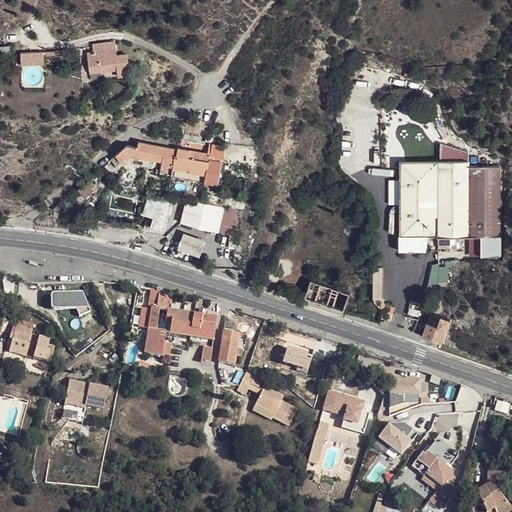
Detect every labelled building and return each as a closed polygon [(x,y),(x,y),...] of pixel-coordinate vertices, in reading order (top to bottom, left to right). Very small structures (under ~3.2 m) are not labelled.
[(102,39),(103,46),(116,45),(116,38),(102,39)] [(91,68),(118,65),(117,52),(116,45),(103,46),(90,48),(91,68)] [(18,62),(43,62),(43,48),(18,49),(18,62)] [(129,50),(117,52),(118,65),(118,72),(130,71),(129,50)] [(136,145),(128,143),(114,154),(120,159),(124,155),(129,153),(137,155),(136,158),(149,161),(150,157),(172,161),(174,152),(175,147),(137,140),(136,145)] [(209,151),(208,156),(221,159),(224,144),(208,141),(207,151),(209,151)] [(171,173),(217,182),(220,165),(208,163),(208,158),(187,155),(189,148),(177,145),(176,152),(174,152),(172,161),(171,173)] [(207,151),(189,148),(187,155),(208,158),(208,156),(209,151),(207,151)] [(467,156),(435,157),(436,232),(500,230),(498,158),(467,158),(467,156)] [(435,157),(397,157),(398,232),(425,232),(436,232),(435,157)] [(82,197),(94,186),(87,177),(74,188),(82,197)] [(146,202),(142,213),(150,215),(162,219),(168,200),(148,193),(146,202)] [(224,208),(187,199),(180,222),(218,231),(224,208)] [(150,215),(148,227),(158,230),(162,219),(150,215)] [(206,239),(185,232),(177,247),(199,256),(206,239)] [(398,232),(398,243),(424,244),(425,232),(398,232)] [(458,243),(468,241),(466,234),(456,236),(458,243)] [(432,264),(427,287),(446,291),(450,267),(432,264)] [(382,304),(382,265),(372,265),(372,304),(382,304)] [(309,278),(303,296),(342,309),(349,291),(309,278)] [(150,291),(148,310),(150,310),(152,307),(156,308),(158,294),(159,292),(150,291)] [(77,293),(45,294),(45,310),(56,310),(56,307),(67,307),(70,309),(75,317),(86,312),(77,293)] [(158,294),(156,308),(159,308),(168,310),(170,310),(171,301),(172,296),(158,294)] [(171,301),(170,310),(176,311),(178,302),(171,301)] [(144,355),(162,357),(165,331),(157,329),(159,308),(156,308),(152,307),(150,310),(149,314),(147,330),(144,355)] [(140,329),(147,330),(149,314),(150,310),(148,310),(143,310),(140,329)] [(167,317),(171,318),(169,334),(213,340),(216,318),(176,311),(170,310),(168,310),(167,317)] [(439,341),(445,326),(435,324),(438,314),(429,312),(422,335),(439,341)] [(435,324),(445,326),(448,317),(438,314),(435,324)] [(33,331),(24,329),(23,335),(14,333),(8,355),(50,366),(54,350),(48,349),(49,342),(31,337),(33,331)] [(219,363),(233,366),(234,362),(235,354),(236,348),(238,333),(224,331),(219,363)] [(203,348),(200,363),(210,364),(212,349),(203,348)] [(254,375),(246,371),(236,391),(256,401),(251,411),(271,421),(272,419),(288,427),(297,409),(281,401),(284,396),(264,386),(268,379),(255,373),(254,375)] [(418,381),(389,380),(388,395),(383,395),(378,413),(388,410),(402,405),(402,395),(418,395),(418,381)] [(107,391),(68,383),(63,408),(83,412),(83,409),(102,413),(107,391)] [(357,399),(330,390),(324,408),(345,415),(344,419),(366,426),(370,413),(362,410),(354,408),(357,399)] [(365,401),(357,399),(354,408),(362,410),(365,401)] [(345,415),(324,408),(320,419),(363,434),(366,426),(344,419),(345,415)] [(406,424),(389,423),(378,438),(401,456),(412,442),(407,438),(413,430),(406,424)] [(420,454),(409,468),(423,478),(420,481),(443,499),(451,489),(450,489),(452,479),(449,477),(451,474),(446,471),(455,459),(433,442),(422,456),(420,454)] [(511,482),(511,472),(486,471),(485,484),(473,490),(467,488),(461,510),(467,511),(471,511),(474,504),(481,506),(484,511),(489,511),(493,510),(493,511),(508,511),(511,511),(494,489),(498,484),(511,484),(511,482)]
